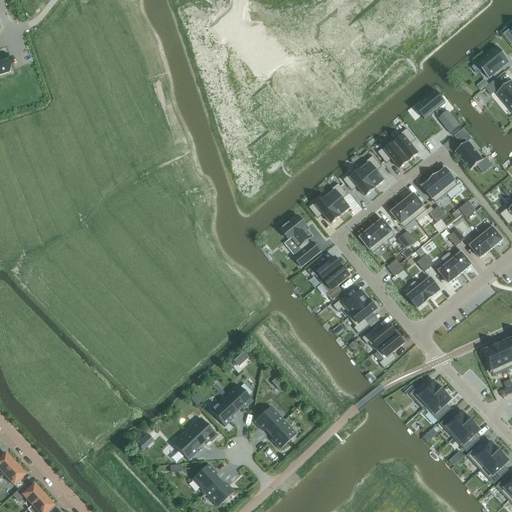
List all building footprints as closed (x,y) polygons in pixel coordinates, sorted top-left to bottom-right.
[(508,31),(503,35),(511,46),(511,45),(511,32),(511,33),(508,31)] [(476,63),(475,64),(489,80),(488,79),(500,69),(509,62),(507,60),(496,47),(496,48),(477,64),(476,63)] [(2,53),(0,54),(0,73),(8,71),(2,53)] [(497,79),(485,89),(490,96),(502,86),(497,79)] [(484,80),(476,87),(480,91),(488,85),(484,80)] [(511,80),(497,95),(498,94),(511,109),(511,82),(511,81),(511,80)] [(436,92),(415,109),(424,121),(435,112),(440,119),(438,120),(450,134),(460,126),(448,112),(444,115),(439,109),(445,104),(436,92)] [(401,134),(392,141),(409,162),(418,155),(410,145),(416,140),(407,129),(401,134)] [(463,130),(454,137),(459,144),(469,136),(463,130)] [(383,149),(377,153),(386,165),(392,160),(399,170),(409,162),(392,141),(382,149),(383,149)] [(468,143),(455,153),(470,171),(483,161),(468,143)] [(367,161),(357,169),(375,190),(375,189),(384,182),(376,172),(381,168),(372,157),(367,161)] [(348,176),(343,181),(352,192),(357,187),(365,197),(375,190),(357,169),(348,176)] [(445,170),(434,179),(447,195),(458,186),(445,170)] [(434,179),(422,188),(435,204),(447,195),(434,179)] [(333,189),(323,197),(325,199),(340,217),(341,217),(350,210),(342,200),(347,196),(338,185),(333,189)] [(414,195),(403,204),(415,220),(427,211),(414,195)] [(315,204),(309,209),(318,219),(323,215),(331,225),(340,217),(325,199),(317,206),(315,204)] [(468,202),(459,210),(463,215),(472,207),(468,202)] [(403,204),(391,214),(404,229),(415,220),(403,204)] [(438,207),(434,211),(441,220),(446,216),(438,207)] [(472,207),(463,215),(467,219),(476,212),(472,207)] [(511,207),(501,217),(509,227),(511,224),(511,207)] [(434,211),(429,215),(436,224),(441,220),(434,211)] [(297,216),(280,230),(289,242),(291,240),(299,250),(293,255),(295,258),(294,259),(301,268),(321,253),(313,243),(310,246),(307,242),(312,238),(307,231),(309,230),(297,216)] [(383,221),(371,230),(384,245),(384,246),(386,248),(390,245),(388,242),(395,236),(383,221)] [(490,225),(478,234),(491,250),(502,241),(490,225)] [(371,230),(360,239),(373,255),(384,246),(384,245),(371,230)] [(457,230),(453,234),(460,244),(465,240),(457,230)] [(407,232),(402,236),(410,246),(415,242),(407,232)] [(453,234),(448,238),(455,248),(460,244),(453,234)] [(478,234),(467,243),(480,259),(491,250),(478,234)] [(402,236),(397,240),(405,250),(410,246),(402,236)] [(449,254),(445,257),(460,275),(471,266),(458,250),(451,256),(449,254)] [(426,256),(421,259),(429,269),(434,265),(426,256)] [(443,263),(436,269),(449,284),(460,275),(445,257),(441,260),(443,263)] [(318,263),(308,272),(312,278),(314,276),(321,285),(342,268),(335,259),(323,268),(318,263)] [(421,259),(416,263),(424,273),(429,269),(421,259)] [(396,260),(386,268),(390,273),(400,265),(396,260)] [(400,265),(390,273),(394,278),(404,270),(400,265)] [(342,268),(321,285),(329,294),(327,295),(331,301),(342,292),(338,287),(350,277),(342,268)] [(418,286),(417,287),(429,301),(440,292),(429,278),(418,286)] [(413,290),(406,296),(417,310),(429,301),(417,287),(418,286),(415,283),(410,286),(413,290)] [(345,297),(333,307),(338,313),(341,310),(349,319),(370,301),(362,292),(350,302),(345,297)] [(370,301),(349,319),(356,327),(354,329),(358,335),(369,326),(365,321),(378,310),(370,301)] [(373,330),(362,339),(367,345),(369,343),(376,352),(397,335),(389,326),(377,335),(373,330)] [(397,335),(376,352),(383,361),(379,364),(384,370),(397,360),(392,354),(404,344),(397,335)] [(511,354),(506,342),(495,347),(505,371),(511,367),(511,354)] [(495,347),(483,353),(487,363),(485,364),(489,373),(491,372),(493,376),(505,371),(495,347)] [(235,362),(242,370),(252,362),(244,354),(235,362)] [(424,382),(410,396),(423,410),(425,408),(442,391),(434,382),(429,387),(424,382)] [(215,383),(212,386),(222,396),(225,393),(215,383)] [(237,385),(223,398),(232,409),(236,413),(241,409),(243,411),(252,402),(237,385)] [(410,386),(403,392),(406,396),(413,389),(410,386)] [(511,387),(500,393),(502,398),(511,393),(511,387)] [(442,391),(425,408),(438,422),(450,410),(446,405),(451,401),(442,391)] [(223,398),(209,411),(224,428),(234,419),(232,417),(236,413),(232,409),(223,398)] [(270,407),(254,423),(263,432),(265,430),(269,435),(273,431),(283,421),(270,407)] [(453,413),(441,425),(454,439),(471,422),(463,413),(457,418),(453,413)] [(200,419),(186,432),(196,443),(200,447),(204,443),(206,445),(215,436),(200,419)] [(273,431),(269,435),(273,439),(271,441),(280,451),(296,435),(283,421),(273,431)] [(471,422),(454,439),(466,452),(479,440),(475,436),(480,431),(471,422)] [(433,430),(429,434),(433,438),(437,435),(433,430)] [(186,432),(172,445),(188,462),(197,453),(195,451),(200,447),(196,443),(186,432)] [(142,439),(137,444),(141,449),(146,444),(142,439)] [(482,443),(467,457),(481,471),(500,453),(491,444),(487,448),(482,443)] [(460,452),(454,458),(459,462),(464,457),(460,452)] [(500,453),(481,471),(493,484),(508,471),(503,467),(508,462),(500,453)] [(0,475),(2,477),(4,476),(3,475),(15,465),(15,464),(14,464),(5,454),(1,458),(0,457),(0,475)] [(16,465),(15,465),(3,475),(4,476),(13,486),(19,480),(25,476),(15,466),(16,465)] [(208,465),(191,480),(204,494),(215,485),(219,481),(215,477),(217,475),(208,465)] [(511,475),(497,488),(509,501),(511,498),(511,475)] [(19,480),(13,486),(18,491),(24,485),(19,480)] [(215,485),(204,494),(217,508),(234,493),(225,483),(223,485),(219,481),(215,485)] [(44,496),(43,495),(33,485),(22,496),(31,506),(32,506),(44,496)] [(31,506),(27,510),(28,511),(32,511),(35,510),(36,511),(47,511),(53,507),(44,497),(44,496),(32,506),(31,506)]
